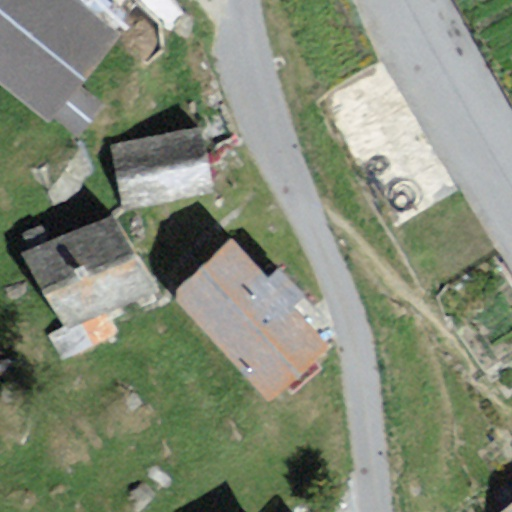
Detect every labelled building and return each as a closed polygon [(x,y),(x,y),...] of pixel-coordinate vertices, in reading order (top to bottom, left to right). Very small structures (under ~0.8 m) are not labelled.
[(83,0),(0,0),(0,82),(47,121),(50,118),(76,139),(104,105),(80,86),(124,33),(83,0)] [(210,123),(117,136),(126,207),(220,194),(210,123)] [(138,216),(46,247),(71,321),(163,290),(138,216)] [(237,241),(179,294),(276,398),(334,344),(237,241)] [(124,307),(63,328),(72,353),(133,333),(124,307)]
